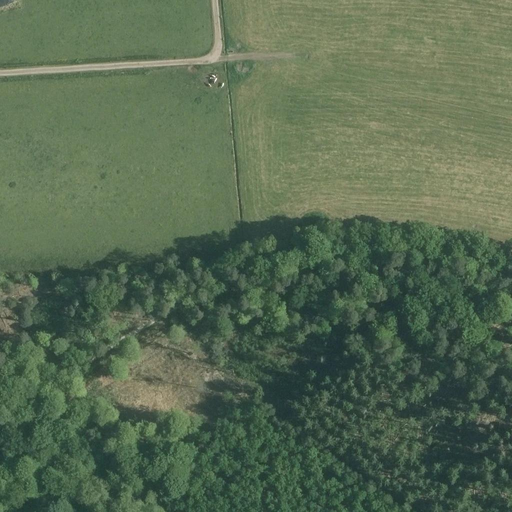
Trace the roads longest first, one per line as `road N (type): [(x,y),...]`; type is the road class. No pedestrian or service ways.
road 1 (track): [(511,272),(380,250),(289,256),(245,269),(0,407)]
road 2 (track): [(215,0),(219,47),(204,59),(0,72)]
